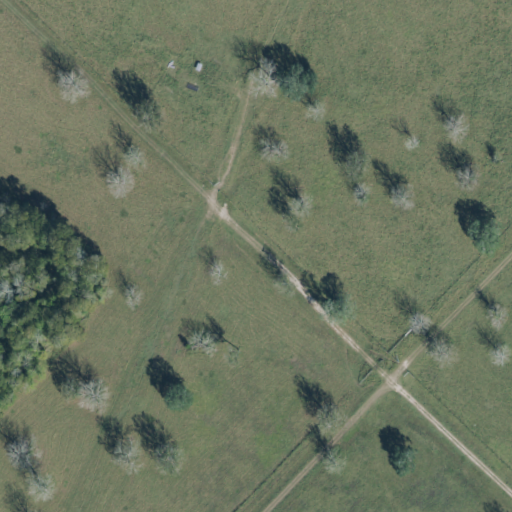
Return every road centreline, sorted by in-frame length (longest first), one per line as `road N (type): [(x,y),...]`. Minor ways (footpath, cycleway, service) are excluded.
road 1 (residential): [(261,511),(511,252)]
road 2 (residential): [(511,488),(390,375)]
